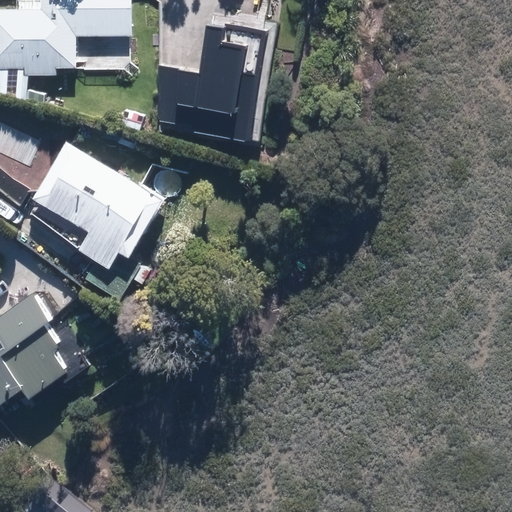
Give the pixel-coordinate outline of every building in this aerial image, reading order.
[(129,34),(128,0),(40,0),(40,8),(0,8),(0,66),(74,66),(74,35),(129,34)] [(156,121),(189,125),(188,133),(247,141),(262,30),(205,22),(199,69),(163,64),(156,121)] [(28,200),(86,234),(76,250),(106,267),(115,251),(126,258),(161,199),(63,141),(28,200)] [(0,400),(20,388),(26,397),(66,371),(51,349),(57,345),(27,299),(0,316),(0,400)] [(90,511),(91,511),(48,476),(29,499),(45,511),(90,511)]
